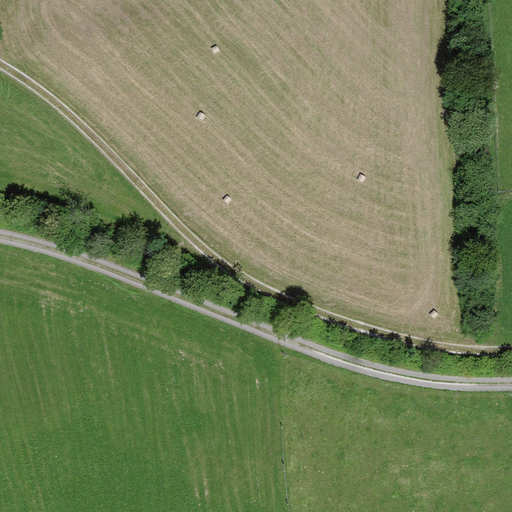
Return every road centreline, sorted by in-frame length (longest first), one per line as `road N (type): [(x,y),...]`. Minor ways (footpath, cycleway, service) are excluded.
road 1 (track): [(511,350),(388,335),(254,284),(196,243),(86,131),(0,64)]
road 2 (residential): [(0,236),(94,262),(358,365),(438,381),(511,383)]
